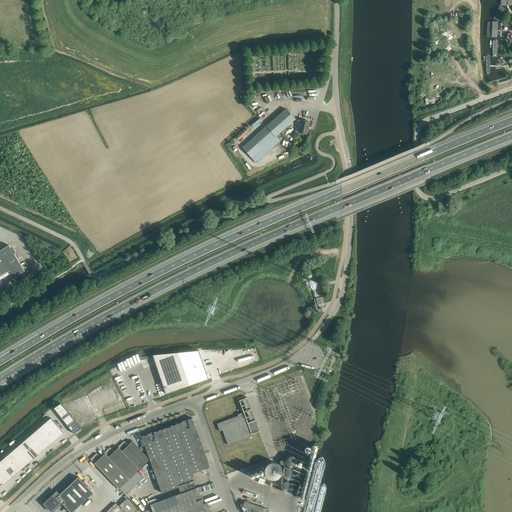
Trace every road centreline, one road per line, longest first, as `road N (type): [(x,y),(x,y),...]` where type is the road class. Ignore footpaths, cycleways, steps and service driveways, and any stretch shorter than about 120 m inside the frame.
road 1 (motorway): [(0,378),(144,294),(511,136)]
road 2 (motorway): [(511,121),(164,270),(0,362)]
road 3 (unclassified): [(302,351),(334,312),(349,247),(334,0)]
road 4 (unclassified): [(511,167),(430,198),(417,187),(416,146),(423,122),(511,88)]
road 5 (unclassified): [(9,511),(89,444),(195,400)]
road 6 (unknown): [(274,143),(254,163),(233,147),(269,109),(337,105)]
